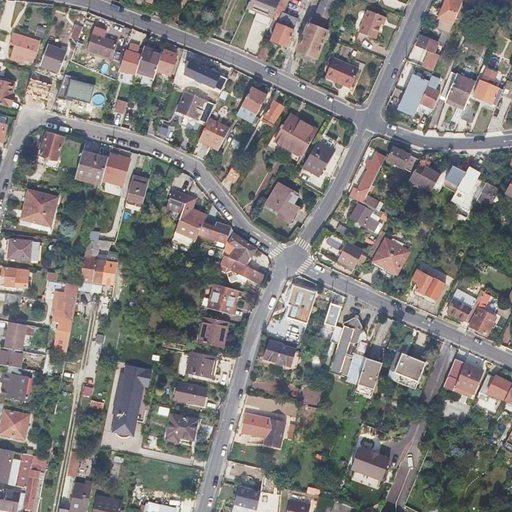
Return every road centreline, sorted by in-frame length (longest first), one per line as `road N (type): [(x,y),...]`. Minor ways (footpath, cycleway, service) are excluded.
road 1 (residential): [(0,185),(24,117),(147,144),(193,167),(242,227),(291,261)]
road 2 (residential): [(80,0),(242,61),(368,122)]
road 3 (residential): [(203,511),(260,318),(291,261)]
road 4 (residential): [(291,261),(511,362)]
road 5 (residential): [(291,261),(368,122)]
road 6 (residential): [(368,122),(422,144),(511,140)]
road 7 (residential): [(368,122),(420,0)]
